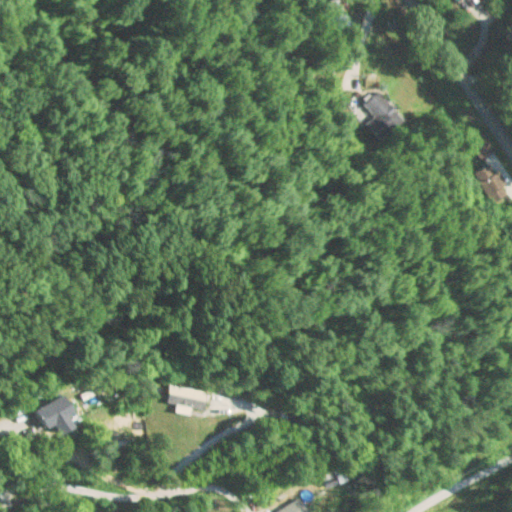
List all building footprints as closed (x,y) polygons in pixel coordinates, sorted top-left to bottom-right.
[(345,7),(340,0),(327,0),(323,3),(332,16),(345,7)] [(384,134),(400,124),(380,92),(363,102),(384,134)] [(469,141),(481,160),(495,151),(483,132),(469,141)] [(508,194),(492,163),(474,172),(490,203),(508,194)] [(202,411),(205,392),(168,385),(164,403),(202,411)] [(42,430),(70,414),(60,396),(31,412),(42,430)]
